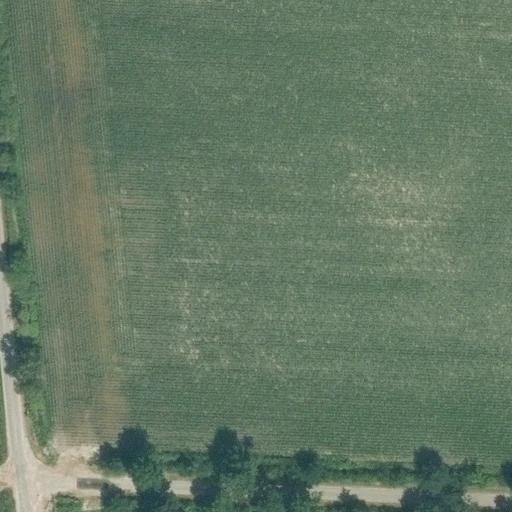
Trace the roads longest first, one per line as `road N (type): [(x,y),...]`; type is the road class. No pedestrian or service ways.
road 1 (unclassified): [(20,479),(511,499)]
road 2 (unclassified): [(0,277),(20,479)]
